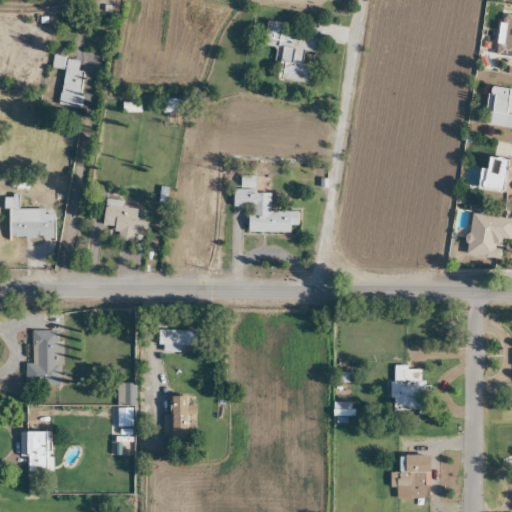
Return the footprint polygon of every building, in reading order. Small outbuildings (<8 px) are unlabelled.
[(511,60),(511,15),(500,14),(493,58),(511,60)] [(314,38),(282,33),(283,24),(265,21),(262,45),(277,47),(273,78),(308,83),(310,66),(301,65),(303,51),(313,53),(314,38)] [(83,72),(76,72),(78,60),(53,57),(51,68),(63,70),(58,106),(77,109),(83,72)] [(483,124),(511,128),(511,90),(488,87),(483,124)] [(179,114),(179,103),(166,103),(166,114),(179,114)] [(136,104),(122,104),(122,112),(136,112),(136,104)] [(511,160),(485,157),(480,190),(511,195),(511,160)] [(247,233),(288,233),(288,225),(295,226),(296,212),(269,212),(269,191),(231,191),(231,207),(247,208),(247,233)] [(38,209),(11,209),(11,199),(4,199),(4,209),(7,209),(7,239),(53,239),(53,218),(38,218),(38,209)] [(114,241),(132,242),(133,238),(145,239),(147,220),(135,219),(136,209),(121,208),(121,202),(103,200),(101,226),(116,228),(114,241)] [(497,259),(498,249),(495,249),(496,239),(509,241),(511,220),(469,214),(464,255),(497,259)] [(60,345),(56,345),(56,332),(31,331),(31,364),(24,364),(24,385),(60,385),(60,345)] [(157,346),(193,346),(193,331),(157,331),(157,346)] [(421,410),(420,367),(390,368),(390,410),(421,410)] [(116,407),(134,407),(134,384),(116,384),(116,407)] [(165,397),(165,443),(184,443),(184,416),(193,416),(193,406),(185,406),(185,397),(165,397)] [(24,457),(45,457),(45,432),(24,432),(24,457)] [(151,448),(149,432),(138,433),(140,449),(151,448)] [(389,473),(389,489),(394,489),(394,499),(427,499),(427,456),(397,456),(397,473),(389,473)]
